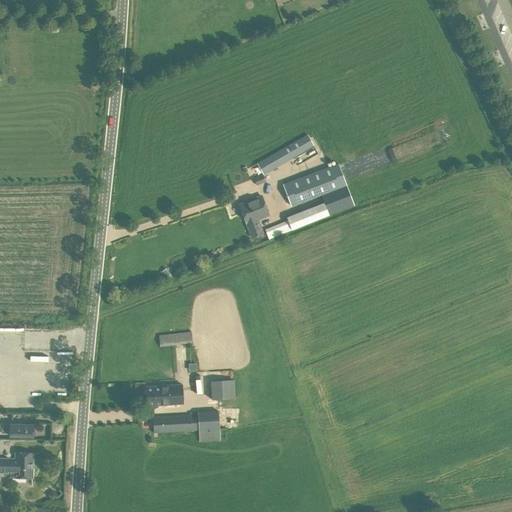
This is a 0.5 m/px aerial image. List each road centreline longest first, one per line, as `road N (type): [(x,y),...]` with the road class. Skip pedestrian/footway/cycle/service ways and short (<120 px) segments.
road 1 (tertiary): [(74,511),(123,0)]
road 2 (track): [(91,315),(252,257)]
